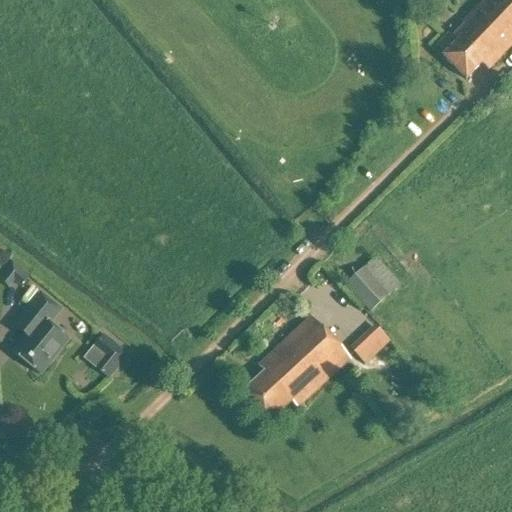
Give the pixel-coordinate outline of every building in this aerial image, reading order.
[(511,45),(511,0),(485,0),(461,24),(463,26),(452,37),(457,42),(441,58),(465,81),(481,65),(488,71),(511,45)] [(511,75),(511,74),(502,82),(509,89),(511,86),(511,75)] [(12,263),(0,277),(0,284),(8,291),(14,285),(20,290),(30,279),(30,278),(12,263)] [(369,316),(388,299),(363,271),(344,288),(369,316)] [(192,281),(178,299),(188,307),(202,288),(192,281)] [(14,329),(27,339),(14,356),(40,377),(68,343),(49,327),(61,313),(41,296),(14,329)] [(349,361),(310,319),(258,366),(264,373),(242,393),(241,394),(268,424),(270,423),(269,423),(292,402),(298,409),(349,361)] [(371,365),(398,344),(383,325),(357,346),(371,365)] [(103,338),(93,349),(106,360),(96,372),(108,382),(127,359),(115,348),(103,338)]
